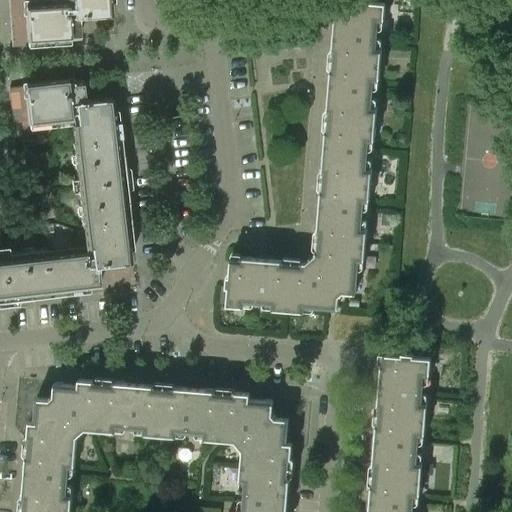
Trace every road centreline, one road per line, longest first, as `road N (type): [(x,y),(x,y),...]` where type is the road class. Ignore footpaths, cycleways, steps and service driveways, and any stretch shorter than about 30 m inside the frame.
road 1 (residential): [(165,311),(226,202),(206,38),(147,16),(145,0)]
road 2 (residential): [(165,311),(217,341),(337,351)]
road 3 (residential): [(0,343),(131,328),(165,311)]
road 4 (residential): [(325,511),(337,351)]
